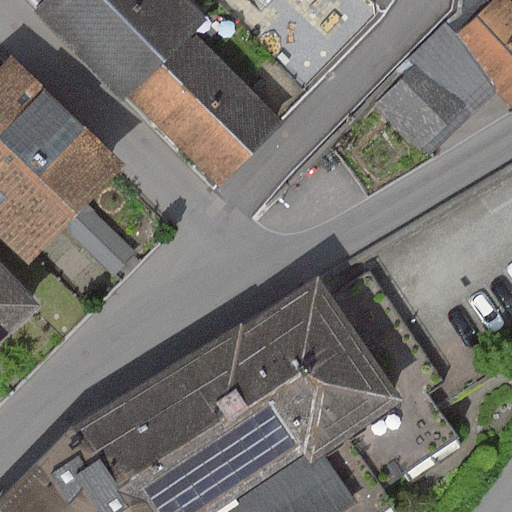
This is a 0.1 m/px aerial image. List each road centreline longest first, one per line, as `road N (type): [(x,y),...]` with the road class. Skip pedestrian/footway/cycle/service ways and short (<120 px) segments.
road 1 (tertiary): [(511,136),(328,243),(285,259),(213,229)]
road 2 (residential): [(420,0),(213,229)]
road 3 (residential): [(213,229),(0,448)]
road 4 (unclassified): [(213,229),(0,15)]
